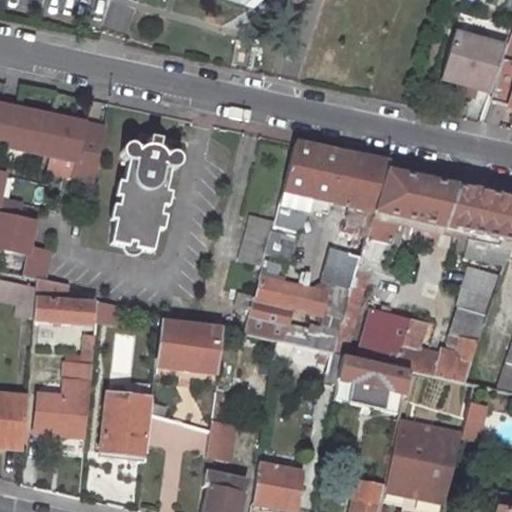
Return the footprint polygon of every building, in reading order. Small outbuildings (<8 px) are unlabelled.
[(223,0),(249,9),(252,0),(223,0)] [(511,65),(501,63),(491,104),(511,109),(511,29),(504,48),(502,52),(511,54),(511,65)] [(442,78),(488,92),(496,70),(502,52),(504,48),(457,32),(442,78)] [(53,119),(3,109),(0,122),(0,141),(12,144),(11,151),(46,158),(53,119)] [(107,131),(53,119),(46,158),(78,165),(75,180),(96,184),(107,131)] [(154,254),(172,175),(174,175),(178,173),(181,170),(182,166),(181,161),(178,158),(175,156),(174,153),(172,151),(160,149),(161,144),(151,141),(150,147),(137,144),(135,144),(132,145),(131,147),(128,147),(124,149),(121,154),(121,158),(122,161),(124,163),(128,165),(111,244),(154,254)] [(306,198),(318,201),(317,204),(330,207),(331,204),(343,157),(295,146),(282,193),(297,196),(297,200),(305,202),(306,198)] [(367,236),(385,174),(387,175),(389,169),(343,157),(331,204),(352,209),(346,231),(367,236)] [(396,222),(472,240),(467,261),(507,270),(511,255),(511,202),(387,175),(385,174),(367,236),(360,260),(351,291),(339,334),(333,356),(338,357),(351,360),(364,319),(360,318),(373,275),(399,281),(402,266),(386,262),(396,222)] [(24,207),(0,202),(0,203),(0,249),(29,256),(25,275),(39,278),(47,280),(53,252),(32,248),(37,224),(21,220),(24,207)] [(273,228),(250,222),(238,267),(261,273),(265,255),(273,228)] [(273,228),(265,255),(291,262),(297,233),(273,227),(273,228)] [(332,252),(360,260),(367,236),(346,231),(332,252)] [(351,291),(360,260),(332,252),(324,284),(351,291)] [(454,308),(441,334),(439,344),(451,346),(448,356),(421,350),(428,324),(372,312),(355,361),(409,373),(467,386),(503,281),(471,273),(455,305),(458,306),(457,309),(454,308)] [(266,321),(271,302),(303,311),(309,288),(260,276),(253,299),(250,311),(244,336),(276,343),(294,347),(299,330),(266,321)] [(38,287),(2,278),(0,293),(0,296),(20,300),(19,313),(35,316),(38,287)] [(35,316),(34,321),(91,325),(93,304),(67,302),(69,284),(47,280),(39,278),(38,287),(35,316)] [(339,334),(351,291),(324,284),(321,291),(331,294),(325,317),(322,329),(339,334)] [(303,311),(325,317),(331,294),(321,291),(309,288),(303,311)] [(250,311),(253,299),(241,296),(238,308),(250,311)] [(221,335),(164,326),(161,368),(215,376),(221,335)] [(333,356),(339,334),(322,329),(312,326),(311,333),(299,330),(294,347),(330,355),(333,356)] [(276,343),(273,362),(325,373),(330,355),(294,347),(276,343)] [(511,347),(497,391),(511,394),(511,347)] [(338,357),(334,381),(404,397),(409,373),(355,361),(351,360),(338,357)] [(95,367),(72,364),(70,393),(92,396),(95,367)] [(27,393),(0,390),(0,433),(23,435),(27,393)] [(61,396),(38,393),(35,432),(84,438),(87,416),(68,413),(60,411),(61,396)] [(70,393),(68,413),(87,416),(89,416),(92,396),(70,393)] [(152,398),(107,394),(101,459),(146,463),(152,398)] [(153,444),(197,454),(203,421),(159,408),(153,444)] [(460,437),(398,423),(382,491),(442,505),(460,437)] [(210,429),(204,471),(205,471),(211,472),(211,467),(227,469),(229,447),(234,448),(235,431),(210,429)] [(0,433),(0,445),(22,447),(23,435),(0,433)] [(294,511),(301,474),(256,463),(250,502),(294,511)] [(382,484),(355,477),(347,511),(377,511),(379,506),(377,506),(382,484)] [(236,511),(241,492),(203,482),(199,511),(236,511)] [(511,511),(511,501),(500,498),(496,511),(511,511)]
